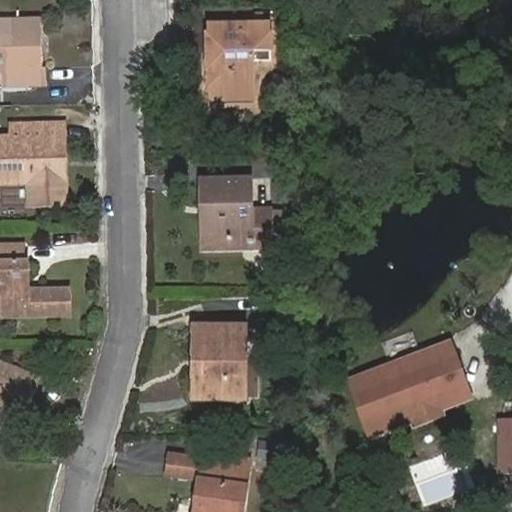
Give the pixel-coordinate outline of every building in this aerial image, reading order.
[(0,71),(1,71),(2,87),(46,86),(46,68),(43,69),(41,23),(0,24),(0,71)] [(209,25),(210,102),(256,102),(256,62),(273,62),(273,25),(209,25)] [(0,183),(29,182),(29,205),(65,204),(63,124),(12,126),(12,138),(0,137),(0,183)] [(251,240),(251,247),(271,247),(270,211),(251,211),(250,180),(201,181),(201,205),(209,205),(210,240),(251,240)] [(281,210),(270,211),(271,247),(283,247),(281,210)] [(24,292),(24,286),(28,286),(28,262),(23,262),(23,246),(0,246),(0,316),(69,315),(69,291),(24,292)] [(236,379),(246,379),(246,326),(193,326),(193,349),(201,349),(201,375),(193,375),(193,399),(236,399),(236,379)] [(453,342),(350,382),(373,440),(476,399),(453,342)] [(0,410),(3,403),(26,412),(39,378),(0,363),(0,410)] [(511,477),(511,419),(496,420),(497,477),(511,477)] [(245,511),(253,460),(203,453),(196,508),(213,510),(212,511),(245,511)]
